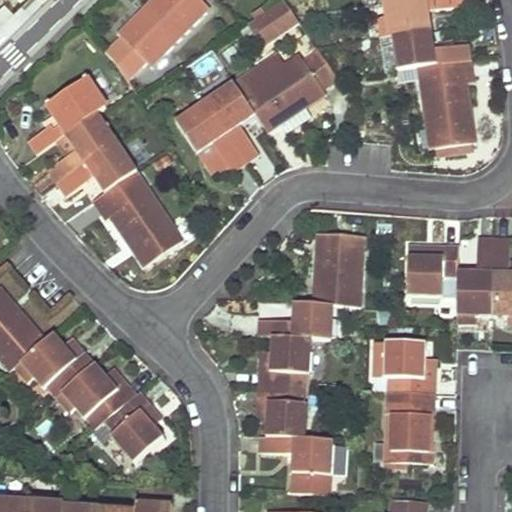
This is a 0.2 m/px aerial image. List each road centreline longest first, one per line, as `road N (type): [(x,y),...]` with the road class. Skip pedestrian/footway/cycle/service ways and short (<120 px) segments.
road 1 (residential): [(155,337),(295,189),(460,196),(488,190),(511,172)]
road 2 (residential): [(155,337),(0,180)]
road 3 (residential): [(212,511),(214,437),(204,392),(155,337)]
